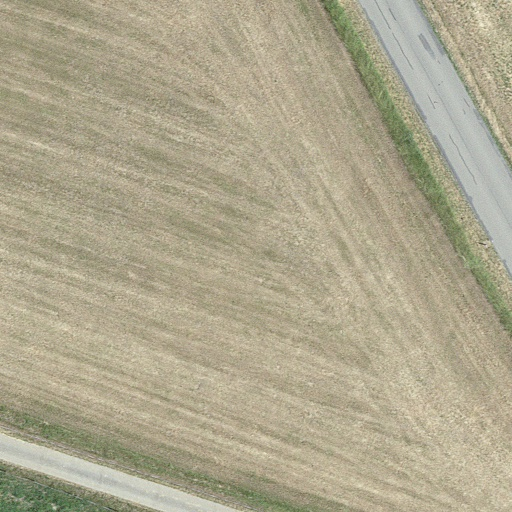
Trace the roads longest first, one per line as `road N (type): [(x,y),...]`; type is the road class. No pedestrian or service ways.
road 1 (tertiary): [(511,231),(383,0)]
road 2 (track): [(0,451),(185,511)]
